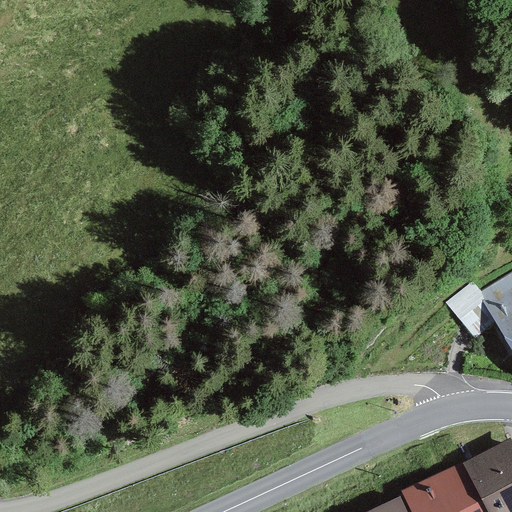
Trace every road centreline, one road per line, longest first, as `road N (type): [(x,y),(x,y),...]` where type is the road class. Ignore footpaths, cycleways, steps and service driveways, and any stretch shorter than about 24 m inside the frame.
road 1 (tertiary): [(449,410),(424,386),(343,392),(63,498),(4,511)]
road 2 (secondary): [(223,511),(449,410)]
